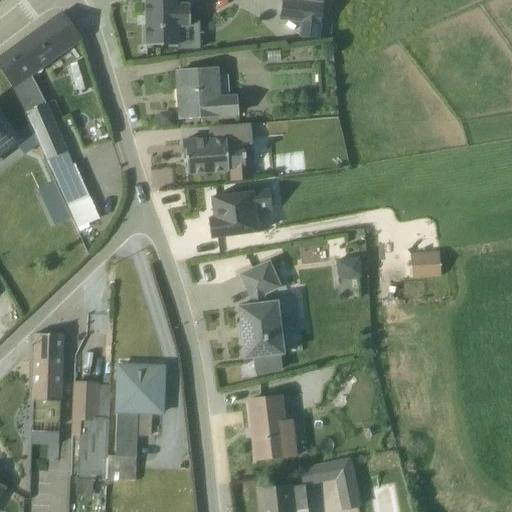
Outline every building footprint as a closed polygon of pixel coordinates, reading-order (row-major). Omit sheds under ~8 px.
[(143,0),(144,47),(176,47),(176,51),(199,51),(199,24),(187,24),(187,6),(176,6),(176,0),(143,0)] [(321,6),(280,0),(277,22),(298,25),(296,39),(316,41),(321,6)] [(61,15),(60,14),(0,57),(0,75),(12,93),(76,230),(97,221),(73,166),(71,166),(45,105),(42,106),(27,77),(79,40),(61,15)] [(216,71),(175,74),(178,120),(235,116),(234,98),(227,98),(225,78),(216,78),(216,71)] [(85,74),(71,78),(77,94),(90,90),(85,74)] [(78,137),(95,130),(89,115),(72,122),(78,137)] [(0,156),(17,143),(0,120),(0,156)] [(180,143),(181,159),(184,160),(185,176),(225,173),(225,170),(227,170),(229,184),(251,182),(249,167),(247,152),(241,153),(240,147),(224,149),(222,142),(206,143),(206,140),(180,143)] [(206,220),(208,241),(256,235),(253,215),(269,214),(267,192),(208,199),(210,219),(206,220)] [(336,259),(337,278),(360,277),(360,258),(336,259)] [(262,297),(274,292),(279,290),(267,264),(238,277),(245,292),(249,302),(249,307),(236,308),(238,325),(237,325),(239,344),(240,344),(242,361),(252,360),(255,375),(279,372),(278,356),(282,355),(280,340),(282,337),(280,319),(277,318),(275,303),(263,304),(262,297)] [(56,428),(60,337),(32,336),(29,403),(29,426),(56,428)] [(160,415),(161,370),(116,368),(113,458),(105,459),(104,481),(133,483),(134,446),(149,447),(149,415),(160,415)] [(69,438),(77,439),(75,480),(74,498),(88,499),(90,481),(104,481),(107,410),(96,409),(97,385),(70,384),(69,438)] [(280,398),(246,402),(253,462),(294,457),(291,422),(283,423),(280,398)] [(347,461),(297,471),(300,488),(333,482),(339,511),(342,511),(357,509),(347,461)] [(257,493),(259,511),(292,511),(290,489),(257,493)]
